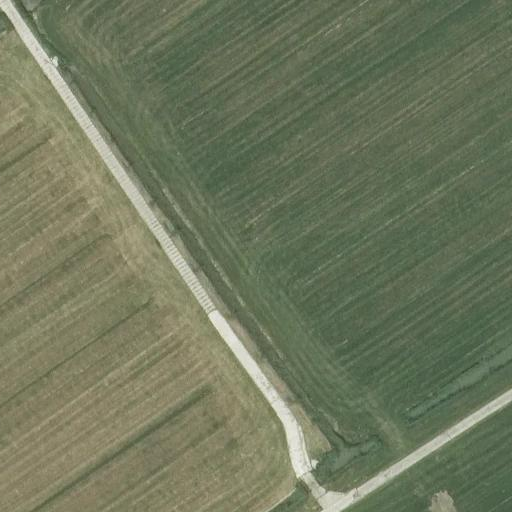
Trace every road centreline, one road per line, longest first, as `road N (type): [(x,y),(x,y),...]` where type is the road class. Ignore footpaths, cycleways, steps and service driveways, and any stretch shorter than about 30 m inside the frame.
road 1 (track): [(0,0),(296,437),(301,471),(332,510)]
road 2 (track): [(330,511),(511,395)]
